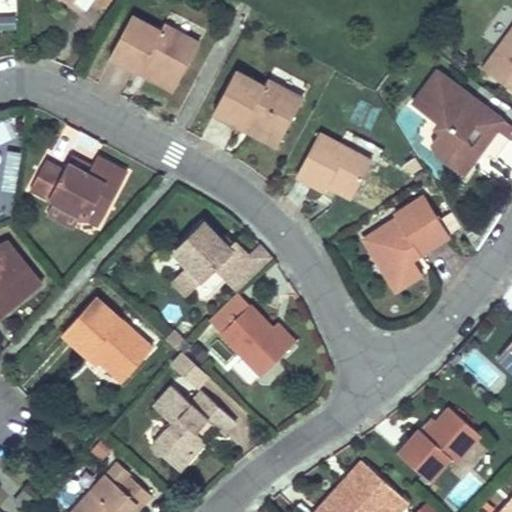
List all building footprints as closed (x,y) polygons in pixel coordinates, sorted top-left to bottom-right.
[(77,0),(66,0),(83,12),(87,6),(77,0)] [(77,0),(87,6),(91,1),(103,10),(110,0),(77,0)] [(130,15),(108,55),(138,71),(142,63),(177,82),(197,43),(163,24),(160,30),(130,15)] [(511,25),(483,69),(511,88),(511,25)] [(142,63),(138,71),(173,89),(177,82),(142,63)] [(498,129),(511,139),(511,131),(511,132),(511,131),(511,123),(438,68),(411,102),(439,124),(434,130),(438,134),(431,146),(444,162),(464,177),(498,129)] [(265,87),(236,70),(214,110),(243,126),(247,119),(281,138),(303,98),(269,80),(265,87)] [(247,119),(243,126),(278,145),(281,138),(247,119)] [(319,131),(296,177),(324,191),(326,186),(330,180),(353,193),(370,160),(319,131)] [(44,160),(28,188),(98,224),(126,172),(94,155),(89,165),(85,172),(66,162),(61,169),(44,160)] [(89,165),(70,155),(66,162),(85,172),(89,165)] [(330,180),(326,186),(350,199),(353,193),(330,180)] [(383,225),(362,237),(372,253),(364,258),(386,294),(408,281),(394,258),(401,254),(406,262),(436,242),(410,202),(380,221),(383,225)] [(215,268),(227,280),(252,257),(249,254),(235,240),(233,242),(228,247),(220,238),(203,221),(173,251),(188,266),(174,279),(187,292),(201,279),(202,280),(215,268)] [(228,247),(233,242),(224,234),(220,238),(228,247)] [(362,237),(350,245),(382,297),(386,294),(364,258),(372,253),(362,237)] [(6,240),(0,243),(0,303),(6,312),(41,284),(6,240)] [(262,246),(260,245),(249,254),(252,257),(227,280),(237,290),(271,256),(262,246)] [(94,296),(60,333),(87,356),(90,354),(120,382),(151,348),(94,296)] [(270,325),(248,302),(220,329),(261,371),(289,344),(270,325)] [(295,339),(276,319),(270,325),(289,344),(295,339)] [(159,334),(171,346),(180,337),(168,325),(159,334)] [(511,339),(496,357),(511,370),(511,339)] [(193,389),(208,373),(182,348),(167,363),(193,389)] [(170,421),(150,443),(166,457),(174,449),(186,459),(204,439),(199,435),(210,422),(215,427),(220,431),(233,419),(200,389),(188,401),(170,384),(151,405),(170,421)] [(418,427),(397,450),(430,480),(450,458),(456,463),(481,435),(449,406),(431,427),(425,433),(421,429),(418,427)] [(210,422),(199,435),(204,439),(215,427),(210,422)] [(427,422),(421,429),(425,433),(431,427),(427,422)] [(174,449),(166,457),(178,468),(186,459),(174,449)] [(389,511),(403,497),(368,466),(326,511),(389,511)] [(105,474),(70,511),(127,511),(135,504),(140,508),(151,496),(129,476),(119,486),(105,474)] [(23,488),(13,499),(21,506),(30,495),(23,488)] [(403,497),(389,511),(400,511),(409,503),(403,497)] [(511,511),(511,500),(501,511),(511,511)]
